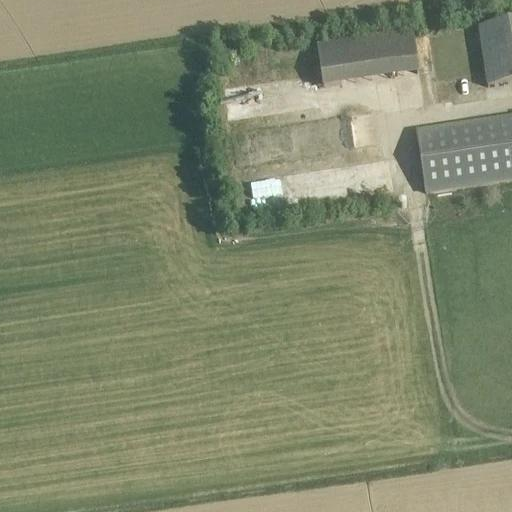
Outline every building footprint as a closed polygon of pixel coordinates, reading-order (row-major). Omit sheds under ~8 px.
[(511,24),(479,30),(488,89),(511,85),(511,24)] [(474,46),(472,31),(429,37),(439,105),(476,99),(469,47),(474,46)] [(418,75),(411,32),(316,46),(323,90),(418,75)] [(511,118),(416,134),(425,196),(511,181),(511,118)] [(261,143),(262,162),(275,161),(274,143),(261,143)] [(241,181),(242,210),(267,210),(266,181),(241,181)] [(433,212),(454,212),(454,203),(433,203),(433,212)]
